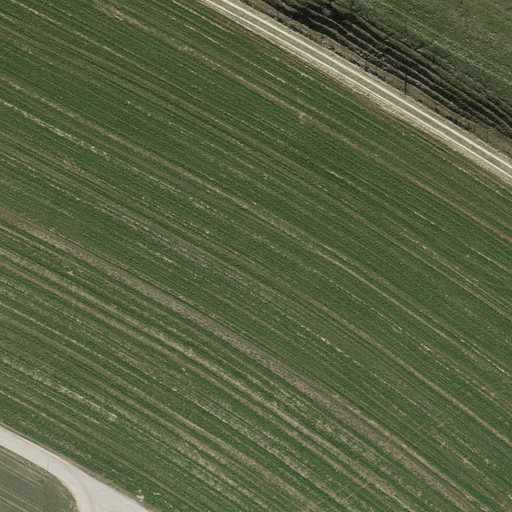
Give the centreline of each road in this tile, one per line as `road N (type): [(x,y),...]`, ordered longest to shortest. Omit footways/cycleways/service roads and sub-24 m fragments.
road 1 (track): [(221,0),(511,172)]
road 2 (track): [(0,439),(114,501)]
